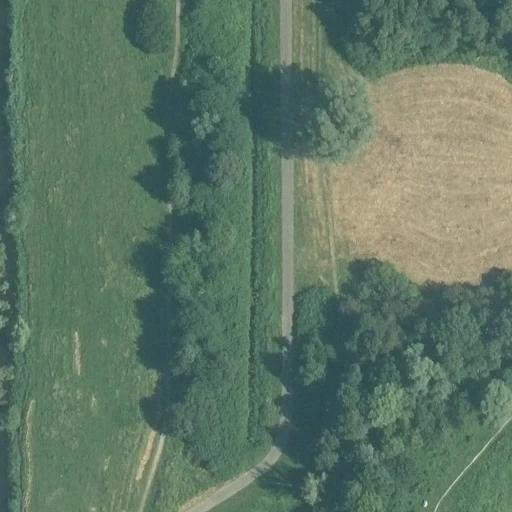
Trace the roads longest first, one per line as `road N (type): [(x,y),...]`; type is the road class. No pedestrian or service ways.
road 1 (unknown): [(302,511),(317,499),(338,356),(320,0)]
road 2 (unknown): [(140,511),(170,401),(175,0)]
